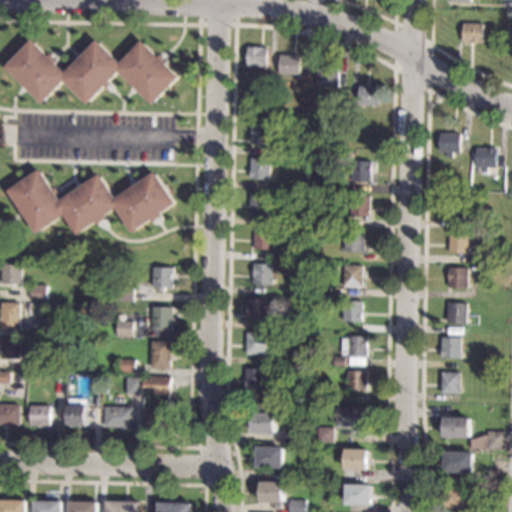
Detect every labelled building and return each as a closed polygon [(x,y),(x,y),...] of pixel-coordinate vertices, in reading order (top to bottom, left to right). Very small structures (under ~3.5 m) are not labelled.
[(484,43),(463,43),(463,23),(484,23),(484,43)] [(179,77),(153,104),(120,71),(89,104),(65,81),(44,103),(25,85),(7,67),(33,40),(66,72),(97,40),(121,63),(142,41),(179,77)] [(267,66),(247,66),(247,47),(267,47),(267,66)] [(300,74),(280,74),(280,54),(300,55),(300,74)] [(339,87),(317,87),(317,68),(339,68),(339,87)] [(380,87),(379,105),(359,104),(360,86),(380,87)] [(270,144),(250,143),(250,131),(251,131),(251,123),(270,124),(270,144)] [(461,152),(440,152),(441,133),(461,133),(461,152)] [(497,168),(488,167),(488,172),(482,172),(482,167),(477,167),(477,148),(497,148),(497,168)] [(269,179),(250,179),(250,158),(270,158),(269,179)] [(372,161),(372,182),(352,181),(353,161),(372,161)] [(176,203),(133,232),(117,208),(100,220),(78,234),(66,215),(39,233),(23,210),(10,190),(41,169),(61,200),(101,174),(117,198),(156,172),(176,203)] [(268,214),(250,214),(250,192),(268,193),(268,214)] [(464,197),(465,197),(464,218),(445,218),(446,196),(459,197),(459,193),(464,193),(464,197)] [(371,217),(352,216),(352,196),(371,196),(371,217)] [(273,249),(254,249),(254,228),(270,229),(273,229),(273,249)] [(364,241),(365,241),(365,251),(345,251),(346,231),(364,231),(364,241)] [(469,253),(450,252),(450,232),(469,232),(469,253)] [(23,284),(3,284),(3,264),(23,265),(23,284)] [(272,284),(253,284),(253,264),(272,264),(272,284)] [(486,265),(485,272),(477,271),(477,264),(486,265)] [(363,287),(345,287),(345,265),(363,265),(363,287)] [(173,287),(164,287),(164,290),(158,290),(158,287),(153,287),(154,267),(173,267),(173,287)] [(468,288),(449,288),(449,267),(467,268),(468,268),(468,288)] [(48,300),(32,300),(32,285),(48,285),(48,300)] [(133,301),(117,300),(117,287),(133,287),(133,301)] [(266,319),(247,319),(247,298),(264,299),(266,299),(266,319)] [(363,312),(364,312),(364,320),(363,320),(363,322),(344,321),(344,301),(363,301),(363,312)] [(21,329),(2,329),(3,302),(22,303),(21,329)] [(468,303),(467,323),(447,322),(447,312),(449,312),(449,302),(468,303)] [(173,312),(175,312),(175,318),(172,318),(172,327),(161,327),(161,330),(154,330),(154,326),(152,326),(153,307),(173,307),(173,312)] [(61,318),(61,337),(42,336),(42,318),(61,318)] [(133,336),(117,336),(117,321),(133,321),(133,336)] [(265,355),(246,355),(246,333),(263,333),(265,333),(265,355)] [(368,357),(366,357),(366,365),(349,365),(350,356),(348,356),(349,336),(368,336),(368,357)] [(461,358),(441,357),(442,337),(461,337),(461,358)] [(21,358),(1,358),(2,338),(5,338),(22,338),(21,358)] [(171,368),(152,368),(152,341),(171,341),(171,368)] [(346,356),(346,366),(335,365),(335,356),(346,356)] [(42,370),(27,370),(27,358),(42,358),(42,370)] [(137,372),(121,372),(121,361),(138,361),(137,372)] [(264,369),(264,389),(245,389),(245,369),(264,369)] [(367,391),(347,391),(348,371),(367,371),(367,391)] [(0,372),(11,372),(11,382),(0,382),(0,372)] [(460,394),(441,393),(441,372),(460,372),(460,394)] [(171,388),(155,388),(155,376),(171,376),(171,388)] [(104,392),(93,392),(93,377),(104,377),(104,392)] [(142,394),(126,394),(127,377),(142,377),(142,394)] [(283,404),(283,417),(275,417),(275,433),(252,433),(253,403),(283,404)] [(21,425),(0,424),(0,404),(21,405),(21,425)] [(51,426),(31,425),(32,405),(52,405),(51,426)] [(88,405),(87,425),(69,425),(70,405),(88,405)] [(134,407),(133,427),(105,426),(106,406),(134,407)] [(171,428),(143,427),(144,407),(172,408),(171,428)] [(368,408),(367,428),(338,428),(339,407),(368,408)] [(469,438),(443,437),(444,416),(445,416),(470,417),(469,438)] [(303,445),(286,445),(286,427),(303,428),(303,445)] [(333,442),(317,442),(317,427),(333,427),(333,442)] [(504,449),(471,449),(471,438),(475,438),(487,434),(487,431),(505,431),(504,449)] [(283,468),(257,468),(258,447),(281,447),(284,447),(283,468)] [(368,449),(367,470),(345,469),(346,448),(368,449)] [(474,452),(473,472),(444,471),(445,451),(474,452)] [(283,503),(261,502),(261,481),(284,482),(283,503)] [(372,484),(372,505),(345,504),(346,484),(372,484)] [(472,486),(472,507),(446,507),(447,486),(472,486)] [(306,500),(306,511),(289,511),(290,499),(306,500)] [(28,511),(0,511),(0,500),(28,500),(28,511)] [(63,511),(35,511),(35,501),(58,501),(63,501),(63,511)] [(98,511),(71,511),(71,501),(99,502),(98,511)] [(142,511),(107,511),(108,501),(143,502),(142,511)] [(192,511),(158,511),(158,502),(192,503),(192,511)]
